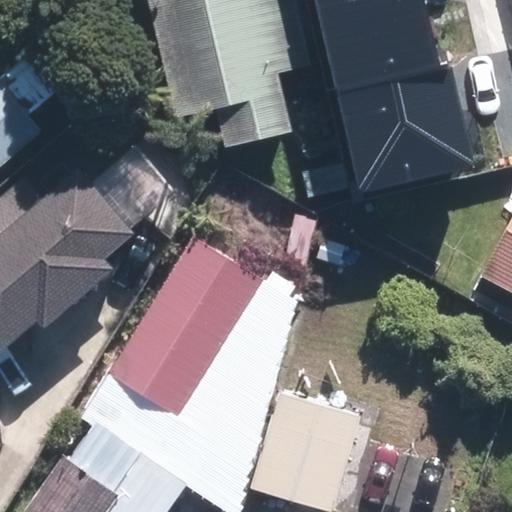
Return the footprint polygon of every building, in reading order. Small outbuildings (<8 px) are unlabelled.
[(147,0),(173,111),(213,102),(222,140),(289,124),(274,64),(307,57),(293,0),(147,0)] [(392,0),(309,0),(314,21),(393,2),(392,0)] [(407,0),(410,13),(461,0),(407,0)] [(46,28),(0,68),(0,162),(43,125),(30,111),(79,68),(46,28)] [(345,161),(305,169),(310,196),(351,186),(345,161)] [(25,169),(0,190),(0,346),(2,349),(44,311),(51,320),(119,262),(112,253),(141,228),(84,162),(46,194),(25,169)] [(378,197),(355,203),(361,226),(383,221),(378,197)] [(511,213),(481,271),(511,287),(511,213)] [(352,241),(327,235),(321,255),(346,263),(352,241)] [(289,386),(259,485),(338,509),(368,410),(289,386)] [(227,479),(252,414),(213,400),(188,465),(184,463),(174,488),(158,480),(146,511),(106,511),(122,488),(116,484),(143,446),(98,416),(71,454),(67,449),(22,511),(231,511),(240,483),(227,479)]
